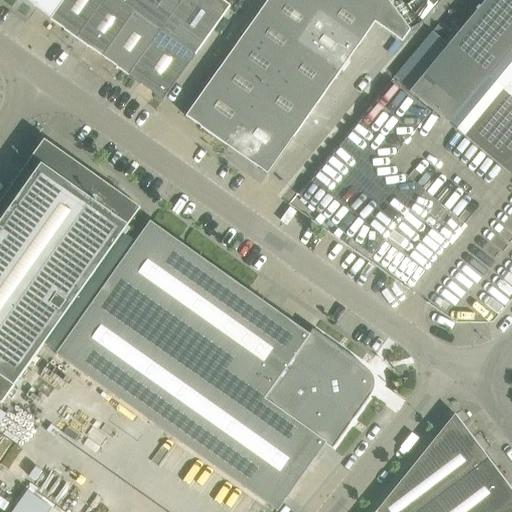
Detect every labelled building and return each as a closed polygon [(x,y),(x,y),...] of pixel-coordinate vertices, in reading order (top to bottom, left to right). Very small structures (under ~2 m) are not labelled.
[(19,0),(122,73),(133,81),(162,101),(229,7),(219,0),(19,0)] [(293,0),(268,0),(260,11),(292,34),(308,10),(293,0)] [(293,0),(308,10),(318,17),(329,0),(293,0)] [(358,46),(374,23),(375,23),(343,0),(329,0),(318,17),(358,46)] [(409,31),(387,0),(343,0),(375,23),(374,23),(401,42),(409,31)] [(511,0),(486,0),(448,46),(409,92),(511,178),(511,0)] [(339,74),(358,46),(318,17),(308,10),(292,34),(301,40),(298,45),(339,74)] [(260,11),(244,35),(284,64),(298,45),(301,40),(292,34),(260,11)] [(431,33),(393,79),(409,92),(448,46),(431,33)] [(244,35),(227,58),(268,87),(276,75),(284,64),(244,35)] [(317,104),(339,74),(298,45),(284,64),(276,75),(317,104)] [(227,58),(210,81),(251,110),(268,87),(227,58)] [(292,139),(317,104),(276,75),(268,87),(251,110),(292,139)] [(185,118),(225,146),(251,110),(210,81),(185,118)] [(266,175),(292,139),(251,110),(225,146),(266,175)] [(0,404),(1,405),(140,209),(44,141),(0,202),(0,404)] [(370,396),(373,389),(373,382),(370,375),(365,370),(366,369),(312,331),(308,336),(149,223),(55,355),(276,511),(277,511),(325,445),(332,450),(370,396)] [(511,511),(511,492),(467,433),(454,415),(376,511),(511,511)]
